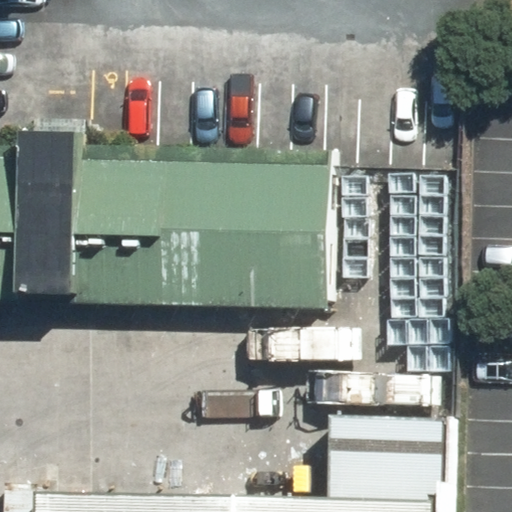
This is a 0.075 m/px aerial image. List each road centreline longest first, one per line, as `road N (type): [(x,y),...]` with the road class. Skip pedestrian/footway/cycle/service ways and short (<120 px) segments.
road 1 (unknown): [(0,394),(226,414),(341,378),(446,222),(458,82)]
road 2 (unknown): [(0,69),(458,82)]
